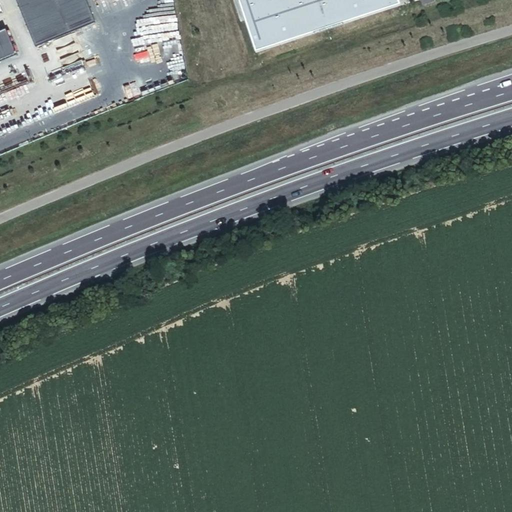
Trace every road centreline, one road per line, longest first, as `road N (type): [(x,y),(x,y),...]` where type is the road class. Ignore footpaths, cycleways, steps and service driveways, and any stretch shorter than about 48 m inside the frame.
road 1 (trunk): [(0,308),(143,246),(511,115)]
road 2 (unclassified): [(511,28),(269,109),(0,218)]
road 3 (trunk): [(511,90),(210,194),(0,279)]
